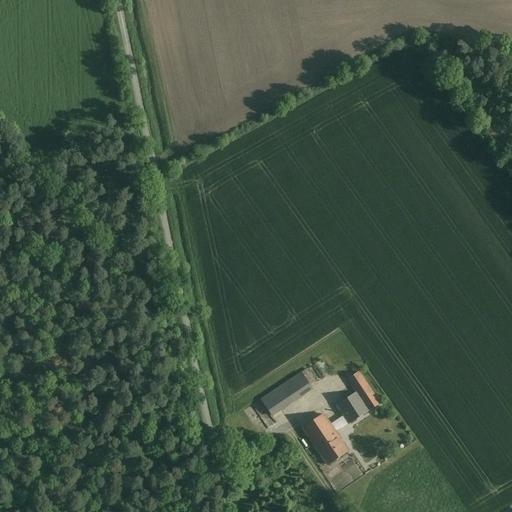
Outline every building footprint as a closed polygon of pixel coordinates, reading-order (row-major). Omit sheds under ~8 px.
[(317,364),(323,374),(329,371),(323,361),(317,364)] [(356,393),(336,406),(348,424),(379,404),(359,372),(348,380),(356,393)] [(302,373),(261,400),(271,416),(312,388),(302,373)] [(271,416),(261,400),(252,406),(268,429),(277,423),(271,416)] [(302,428),(313,445),(334,431),(323,415),(302,428)] [(334,431),(313,445),(327,465),(348,451),(334,431)]
